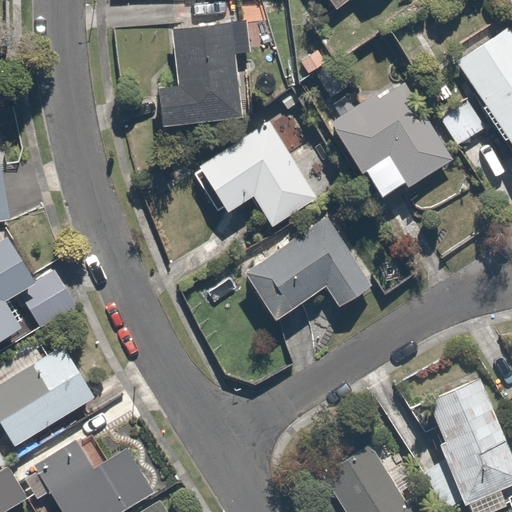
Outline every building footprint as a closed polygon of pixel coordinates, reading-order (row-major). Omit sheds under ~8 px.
[(367,0),(331,0),(348,18),(367,0)] [(224,9),(165,8),(164,33),(226,28),(224,9)] [(142,95),(145,135),(239,126),(233,66),(248,64),(244,28),(164,33),(159,36),(164,93),(142,95)] [(511,37),(475,63),(511,116),(511,37)] [(466,157),(411,82),(339,133),(371,178),(402,157),(424,187),(466,157)] [(471,107),(450,123),(471,148),(491,132),(471,107)] [(264,131),(191,177),(221,223),(252,204),(274,239),(315,213),(264,131)] [(328,223),(238,283),(273,335),(329,297),(343,317),(377,294),(328,223)] [(33,285),(6,245),(0,248),(0,340),(17,330),(1,305),(33,285)] [(47,284),(12,303),(26,331),(62,312),(47,284)] [(68,351),(0,385),(0,432),(11,453),(98,410),(68,351)] [(511,492),(511,431),(489,381),(424,411),(470,511),(503,511),(511,508),(511,495),(511,493),(511,492)] [(73,449),(30,474),(51,511),(129,511),(150,500),(124,455),(89,476),(73,449)] [(397,511),(363,456),(316,484),(333,511),(397,511)] [(0,481),(0,511),(15,511),(24,507),(5,478),(0,481)]
